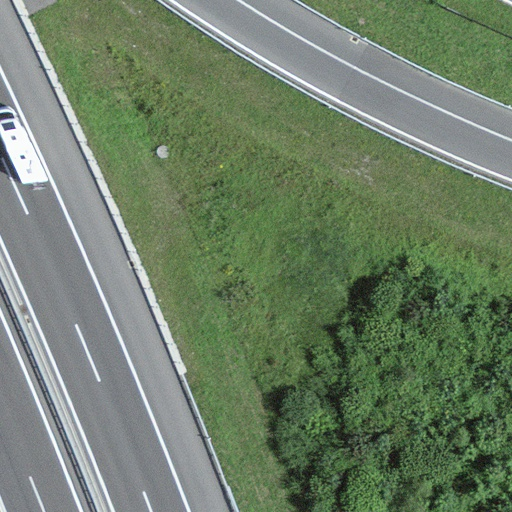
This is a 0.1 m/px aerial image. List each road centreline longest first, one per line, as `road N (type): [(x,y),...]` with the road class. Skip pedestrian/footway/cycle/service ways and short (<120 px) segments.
road 1 (motorway): [(150,511),(0,153)]
road 2 (motorway): [(511,160),(319,69),(207,0)]
